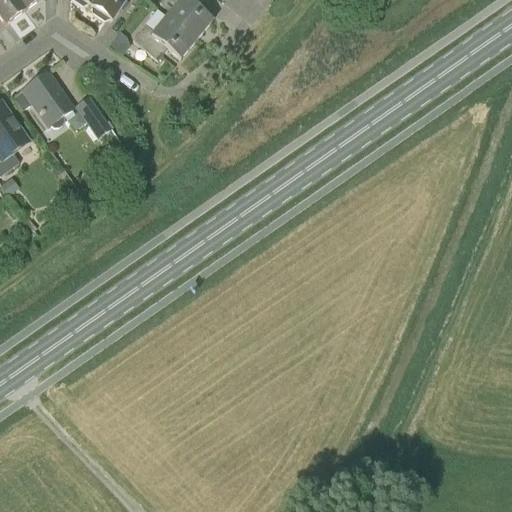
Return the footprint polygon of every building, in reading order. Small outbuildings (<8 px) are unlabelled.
[(22,15),(11,0),(0,0),(0,25),(3,29),(22,15)] [(11,0),(22,15),(43,0),(11,0)] [(69,0),(69,2),(81,11),(86,8),(89,10),(95,0),(69,0)] [(126,0),(95,0),(89,10),(90,11),(90,17),(103,25),(108,23),(111,24),(126,0)] [(174,0),(169,7),(174,10),(165,21),(194,45),(210,26),(194,13),(200,5),(205,8),(211,0),(174,0)] [(156,66),(166,53),(179,64),(194,45),(165,21),(152,36),(144,30),(131,45),(156,66)] [(47,132),(49,130),(53,132),(57,132),(61,129),(63,125),(62,121),(72,114),(46,78),(21,95),(47,132)] [(90,135),(104,125),(87,101),(73,112),(90,135)] [(11,156),(26,146),(1,110),(0,110),(0,179),(18,166),(11,156)] [(1,189),(7,197),(15,191),(10,183),(1,189)]
